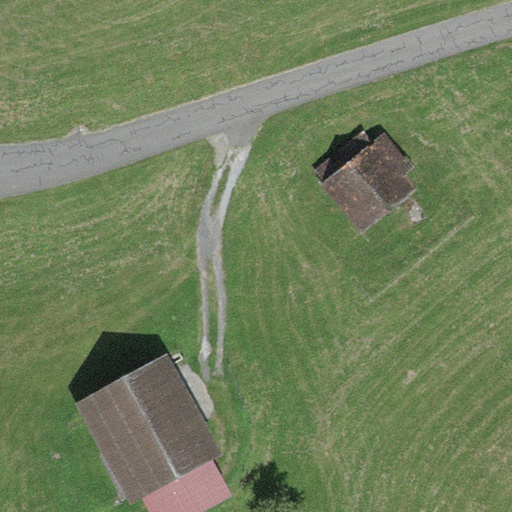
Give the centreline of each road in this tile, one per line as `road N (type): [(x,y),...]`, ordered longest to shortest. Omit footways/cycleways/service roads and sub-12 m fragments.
road 1 (unclassified): [(0,172),(93,154),(511,18)]
road 2 (track): [(208,372),(213,217),(249,103)]
